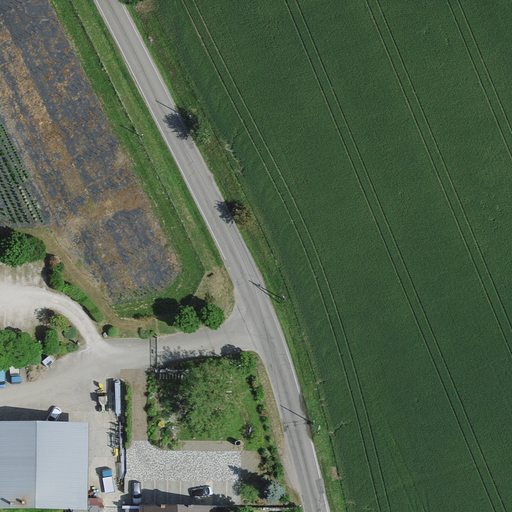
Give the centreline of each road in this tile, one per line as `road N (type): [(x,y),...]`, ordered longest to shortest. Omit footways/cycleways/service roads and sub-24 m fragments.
road 1 (tertiary): [(108,0),(267,321),(317,511)]
road 2 (track): [(0,298),(71,307),(98,360)]
